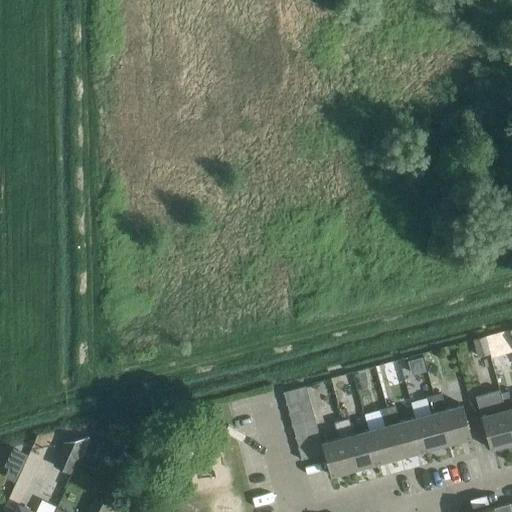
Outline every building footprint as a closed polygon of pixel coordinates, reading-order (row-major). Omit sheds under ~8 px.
[(497,332),(503,354),(511,351),(511,346),(507,329),(497,332)] [(472,339),(476,356),(489,353),(485,335),(472,339)] [(422,356),(408,360),(412,374),(426,370),(422,356)] [(498,383),(500,389),(501,392),(500,393),(511,435),(511,402),(506,381),(498,383)] [(431,412),(416,416),(425,449),(448,443),(435,394),(433,394),(430,384),(424,386),(426,396),(431,412)] [(283,392),(286,403),(309,397),(306,385),(283,392)] [(501,392),(500,389),(475,395),(481,415),(490,448),(511,441),(511,435),(500,393),(501,392)] [(442,392),(435,394),(448,443),(472,436),(466,417),(463,404),(446,408),(442,392)] [(286,403),(289,414),(312,407),(309,397),(286,403)] [(395,405),(388,407),(401,455),(425,449),(416,416),(400,421),(395,405)] [(289,414),(292,425),(315,418),(312,407),(289,414)] [(385,425),(369,429),(378,462),(401,455),(388,407),(380,409),(385,425)] [(342,419),(341,419),(354,468),(378,462),(369,429),(354,433),(348,411),(340,413),(342,419)] [(292,425),(295,436),(318,430),(315,418),(292,425)] [(322,442),(325,453),(331,474),(354,468),(341,419),(334,421),(338,437),(322,442)] [(295,436),(298,448),(322,441),(318,430),(295,436)] [(104,438),(92,433),(84,452),(95,458),(104,438)] [(53,465),(72,473),(89,436),(64,442),(53,465)] [(301,459),(325,453),(322,442),(322,441),(298,448),(301,459)] [(27,452),(13,446),(4,465),(9,467),(5,475),(14,479),(27,452)] [(87,511),(106,511),(110,505),(95,497),(87,511)]
